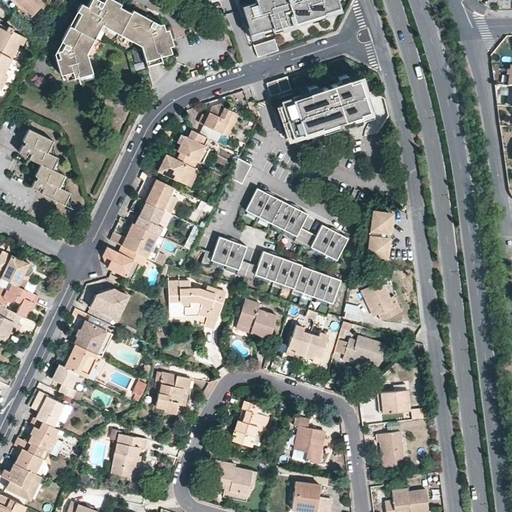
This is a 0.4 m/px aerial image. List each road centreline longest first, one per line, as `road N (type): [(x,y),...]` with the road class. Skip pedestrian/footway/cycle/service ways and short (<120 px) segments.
road 1 (primary): [(392,0),(433,149),(481,511)]
road 2 (primary): [(504,511),(456,143),(417,0)]
road 3 (residential): [(380,49),(405,137),(456,511)]
road 4 (residential): [(362,511),(349,410),(257,375),(226,386),(190,451),(185,496),(205,511)]
road 5 (residential): [(82,259),(160,107),(350,40)]
road 6 (residential): [(0,430),(82,259)]
road 7 (residential): [(464,29),(485,94),(502,212)]
